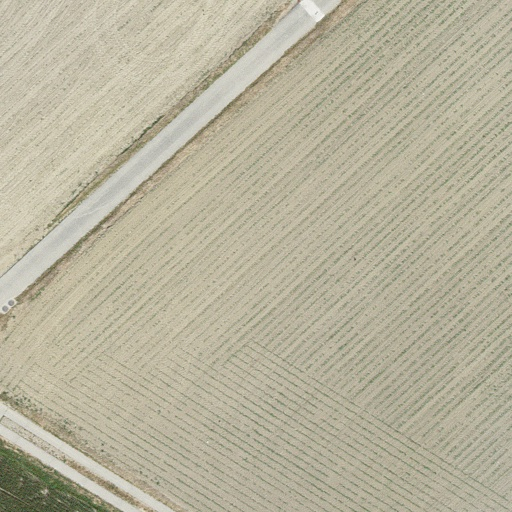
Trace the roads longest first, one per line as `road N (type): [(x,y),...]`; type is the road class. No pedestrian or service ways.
road 1 (track): [(0,275),(308,0)]
road 2 (track): [(0,399),(172,511)]
